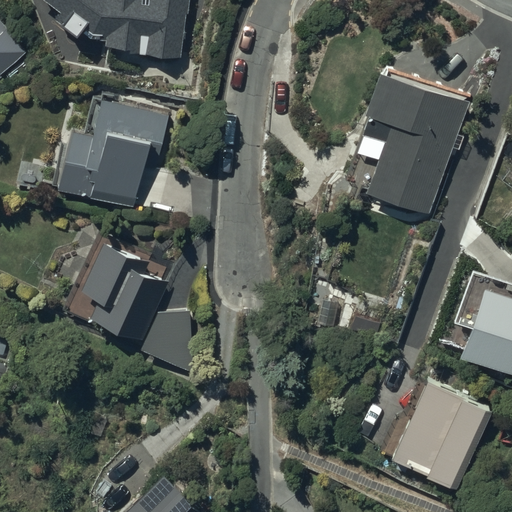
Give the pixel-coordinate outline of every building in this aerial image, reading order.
[(188,0),(39,0),(115,56),(184,62),(188,0)] [(0,20),(0,77),(0,76),(0,74),(26,53),(0,20)] [(428,216),(466,103),(376,73),(362,117),(367,118),(361,134),(383,142),(365,195),(428,216)] [(155,169),(167,117),(100,101),(98,108),(91,106),(84,135),(69,132),(55,190),(132,207),(142,166),(155,169)] [(95,238),(63,305),(139,341),(168,281),(144,269),(147,263),(95,238)] [(361,300),(380,274),(335,251),(324,281),(361,300)] [(511,292),(467,277),(455,313),(472,319),(459,357),(511,374),(511,292)] [(158,314),(140,349),(186,373),(202,342),(195,306),(158,314)] [(452,492),(488,412),(424,383),(389,461),(423,476),(422,479),(452,492)] [(198,511),(160,475),(123,511),(198,511)]
